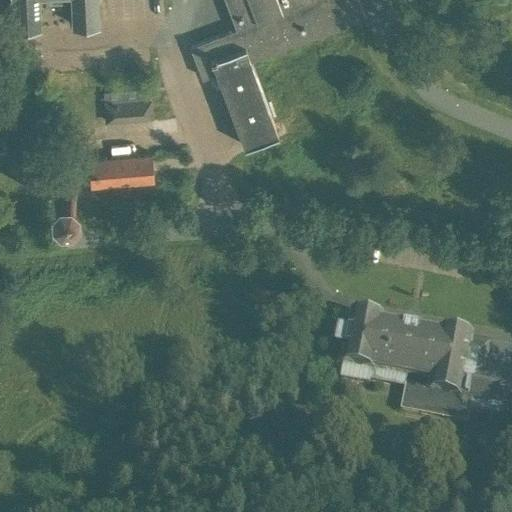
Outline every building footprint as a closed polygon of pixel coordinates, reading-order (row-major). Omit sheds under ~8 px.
[(13,0),(15,28),(40,27),(38,0),(72,0),(73,26),(99,25),(97,0),(13,0)] [(216,72),(245,145),(278,133),(250,59),(365,17),(358,0),(226,0),(237,28),(191,45),(203,77),(216,72)] [(104,93),(106,122),(152,118),(150,100),(149,100),(149,97),(141,97),(140,90),(104,93)] [(88,159),(90,186),(154,180),(151,154),(88,159)] [(53,199),(54,201),(55,203),(57,205),(58,206),(60,207),(62,207),(65,208),(67,207),(69,207),(71,206),(72,205),(73,204),(75,202),(76,200),(76,198),(77,196),(77,194),(76,192),(76,190),(75,189),(74,187),(73,187),(71,185),(68,183),(66,183),(63,183),(61,183),(60,184),(59,184),(57,185),(56,187),(54,188),(53,190),(53,191),(52,193),(52,195),(52,196),(52,197),(53,199)] [(511,350),(470,342),(471,340),(441,334),(440,337),(380,325),(381,322),(350,316),(347,333),(337,331),(334,348),(344,350),(341,366),(342,367),(340,379),(369,385),(372,372),(407,379),(401,411),(467,424),(471,400),(511,408),(511,350)]
